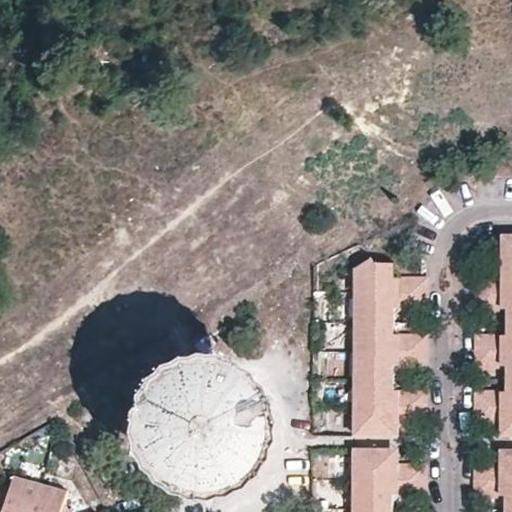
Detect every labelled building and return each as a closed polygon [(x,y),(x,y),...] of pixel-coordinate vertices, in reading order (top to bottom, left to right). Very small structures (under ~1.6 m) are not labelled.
[(360,269),(359,293),(431,294),(431,279),(423,279),(398,279),(398,265),(376,265),(377,260),(360,269)] [(479,294),(511,294),(511,278),(483,279),(479,279),(479,294)] [(359,293),(359,322),(397,322),(397,310),(423,310),(425,310),(425,308),(430,308),(431,294),(359,293)] [(511,294),(479,294),(479,310),(483,310),(511,310),(511,294)] [(359,322),(359,351),(430,352),(430,336),(422,335),(397,335),(397,322),(359,322)] [(479,351),(511,351),(511,336),(485,336),(483,336),(479,336),(479,351)] [(359,379),(398,380),(397,364),(422,366),(430,366),(430,352),(359,351),(359,379)] [(511,351),(479,351),(479,367),(483,367),(511,367),(511,351)] [(217,498),(240,488),(258,472),(269,450),(273,425),(268,401),(257,381),(239,366),(218,356),(194,354),(172,360),(152,372),(137,390),(128,412),(127,435),(134,458),(148,479),(168,493),(192,500),(217,498)] [(359,379),(358,408),(430,408),(430,392),(422,392),(398,392),(398,380),(359,379)] [(479,408),(511,407),(511,394),(483,394),(479,394),(479,408)] [(511,436),(511,407),(479,408),(479,424),(483,424),(511,424),(511,437),(511,436)] [(430,408),(358,408),(358,436),(397,437),(397,423),(422,424),(430,424),(430,408)] [(396,451),(358,451),(358,480),(430,481),(430,466),(422,465),(397,465),(396,451)] [(479,481),(511,481),(511,451),(511,466),(485,466),(482,466),(479,466),(479,481)] [(71,511),(68,505),(71,492),(42,484),(18,477),(14,489),(7,511),(71,511)] [(357,509),(397,509),(397,496),(421,496),(430,496),(430,481),(358,480),(357,509)] [(511,509),(511,481),(479,481),(479,497),(482,497),(511,498),(511,509)] [(7,511),(14,489),(0,497),(0,511),(7,511)]
